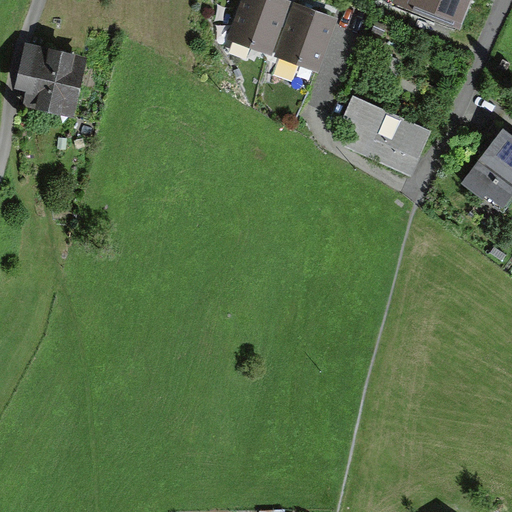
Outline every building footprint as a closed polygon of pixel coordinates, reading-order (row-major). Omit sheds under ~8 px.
[(247,0),(233,39),(273,54),(290,8),(267,0),(247,0)] [(414,0),(457,14),(461,0),(414,0)] [(273,54),(314,69),(330,23),(290,8),(273,54)] [(80,67),(34,58),(25,104),(71,113),(80,67)] [(338,141),(373,157),(391,119),(356,102),(338,141)] [(511,125),(497,117),(461,173),(502,199),(511,182),(511,125)] [(373,157),(409,173),(427,135),(391,119),(373,157)]
